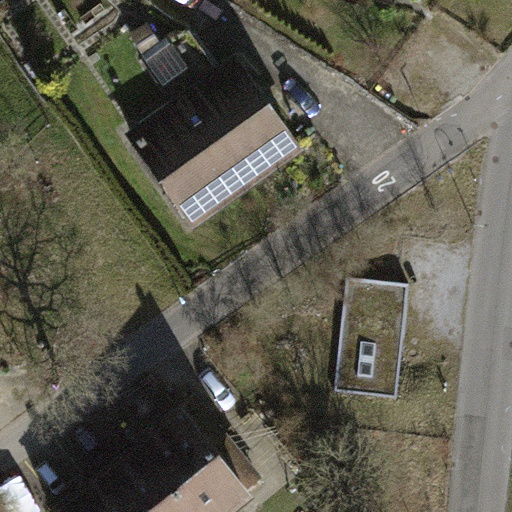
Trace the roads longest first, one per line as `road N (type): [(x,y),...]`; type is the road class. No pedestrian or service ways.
road 1 (residential): [(511,96),(0,458)]
road 2 (tertiary): [(511,190),(481,511)]
